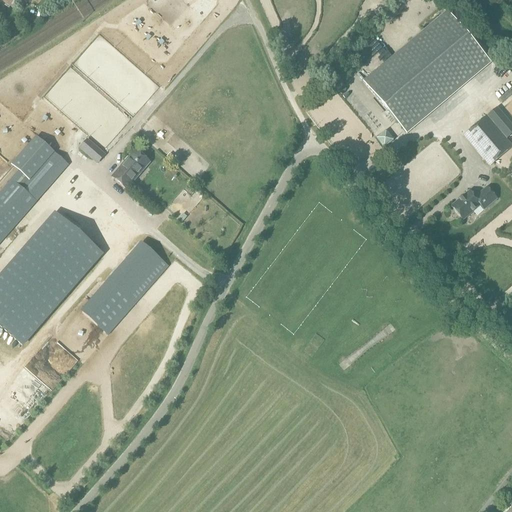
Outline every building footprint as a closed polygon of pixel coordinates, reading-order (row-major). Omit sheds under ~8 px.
[(18,0),(5,0),(4,2),(14,9),(19,1),(18,0)] [(404,132),(488,61),(446,11),(362,82),(404,132)] [(489,89),(508,75),(504,68),(484,83),(489,89)] [(489,166),(511,147),(487,116),(464,135),(477,152),(481,148),(488,156),(484,160),(489,166)] [(383,148),(393,142),(386,132),(377,138),(383,148)] [(93,160),(99,152),(87,141),(80,149),(93,160)] [(33,142),(12,166),(19,172),(28,180),(28,181),(49,157),(33,142)] [(126,190),(149,163),(135,151),(111,178),(126,190)] [(33,203),(67,165),(53,153),(19,191),(30,201),(33,203)] [(0,243),(29,210),(25,207),(30,201),(18,190),(28,180),(19,172),(0,193),(0,243)] [(496,200),(487,189),(475,198),(469,191),(450,207),(462,220),(480,205),(484,210),(496,200)] [(121,234),(130,224),(108,203),(107,204),(100,198),(92,207),(99,214),(95,218),(97,220),(91,227),(105,239),(115,228),(121,234)] [(50,205),(0,261),(0,341),(16,356),(106,255),(50,205)] [(147,235),(107,282),(122,295),(128,300),(135,305),(175,258),(147,235)] [(107,282),(80,313),(101,332),(107,336),(108,337),(135,305),(128,300),(122,295),(107,282)]
